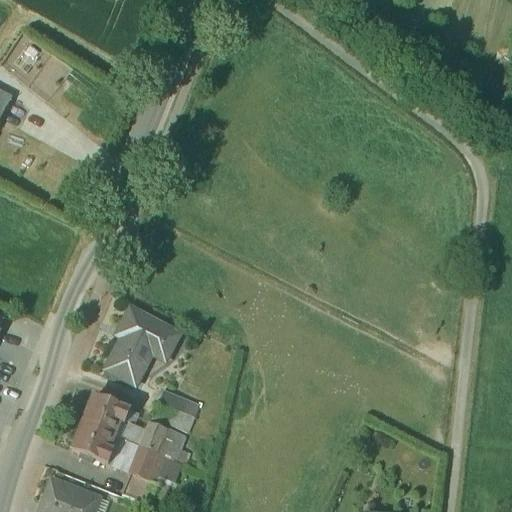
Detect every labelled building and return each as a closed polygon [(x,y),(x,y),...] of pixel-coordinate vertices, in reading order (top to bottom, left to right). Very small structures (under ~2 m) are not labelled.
[(0,118),(9,101),(0,96),(0,118)] [(177,337),(129,312),(114,341),(119,344),(103,374),(133,390),(142,373),(135,369),(146,347),(166,357),(177,337)] [(197,407),(163,393),(158,406),(192,420),(197,407)] [(129,414),(93,399),(82,427),(114,439),(119,426),(124,428),(125,426),(129,414)] [(192,420),(158,406),(152,422),(186,435),(192,420)] [(147,434),(125,426),(124,428),(119,426),(114,439),(141,450),(147,434)] [(114,439),(82,427),(71,454),(107,469),(113,455),(108,453),(114,439)] [(166,432),(150,427),(147,434),(141,450),(156,457),(166,432)] [(181,440),(166,432),(156,457),(172,463),(181,440)] [(141,450),(114,439),(108,453),(113,455),(107,469),(130,478),(141,450)] [(156,457),(141,450),(130,478),(145,484),(146,483),(156,457)] [(172,463),(156,457),(146,483),(158,488),(153,499),(162,503),(169,485),(170,485),(178,466),(172,463)] [(145,484),(130,478),(122,498),(149,509),(153,499),(158,488),(146,483),(145,484)] [(71,492),(51,484),(40,511),(92,511),(95,508),(69,498),(71,492)]
